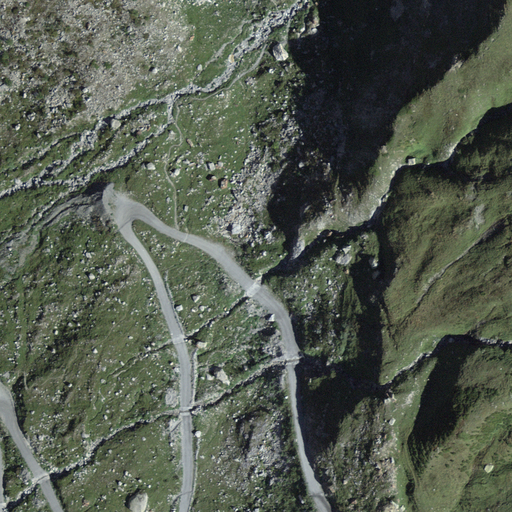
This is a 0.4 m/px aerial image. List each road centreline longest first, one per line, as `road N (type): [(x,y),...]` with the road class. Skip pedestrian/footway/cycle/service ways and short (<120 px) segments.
road 1 (track): [(174,232),(145,214),(135,214),(129,230),(160,280),(186,356),(182,511)]
road 2 (track): [(326,511),(281,308),(205,241),(174,232)]
road 3 (track): [(64,511),(0,397)]
